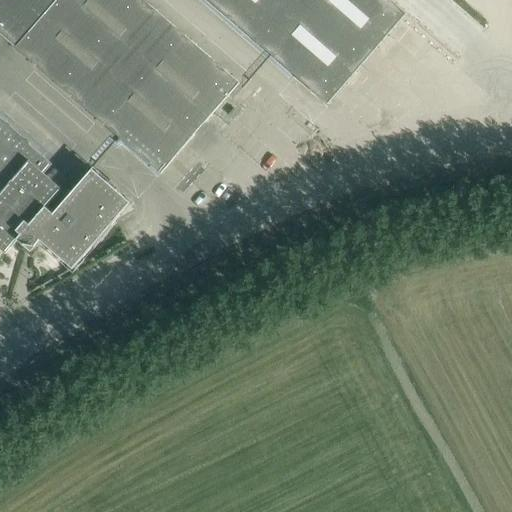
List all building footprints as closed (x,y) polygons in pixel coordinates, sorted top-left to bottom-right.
[(0,0),(0,33),(161,173),(214,112),(239,83),(143,0),(0,0)] [(207,0),(327,104),(406,13),(390,0),(207,0)] [(33,92),(27,100),(71,133),(77,125),(33,92)] [(235,120),(244,127),(261,107),(252,99),(235,120)] [(0,248),(5,253),(17,239),(31,251),(40,241),(72,269),(131,203),(92,169),(52,214),(45,207),(61,189),(43,173),(51,164),(28,145),(29,143),(0,117),(0,248)]
